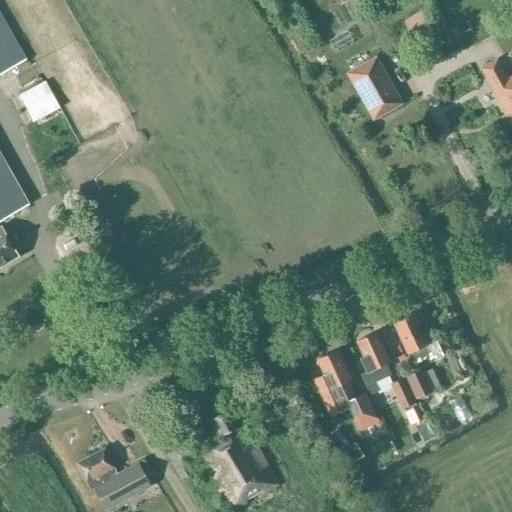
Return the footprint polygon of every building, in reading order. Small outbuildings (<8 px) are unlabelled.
[(433,31),(421,11),(402,23),(414,43),(433,31)] [(0,74),(26,60),(0,14),(0,74)] [(346,46),(363,33),(356,24),(338,37),(346,46)] [(403,104),(376,56),(346,73),(372,121),(403,104)] [(511,115),(511,76),(507,80),(499,64),(484,72),(506,114),(510,112),(511,115)] [(18,96),(32,122),(59,108),(45,82),(18,96)] [(0,266),(18,256),(1,227),(0,228),(0,221),(28,205),(0,155),(0,266)] [(430,341),(424,328),(420,330),(413,316),(395,324),(409,353),(412,352),(417,363),(429,357),(431,361),(443,355),(435,339),(430,341)] [(375,333),(357,341),(364,356),(360,358),(366,372),(361,375),(370,395),(379,391),(375,382),(391,375),(386,364),(388,362),(375,333)] [(350,381),(336,351),(318,359),(325,374),(315,379),(332,415),(348,408),(355,421),(374,412),(365,393),(354,398),(347,382),(350,381)] [(420,370),(408,376),(418,399),(430,393),(420,370)] [(413,404),(405,386),(395,391),(404,409),(413,404)] [(225,443),(199,456),(229,511),(246,502),(245,500),(261,491),(262,493),(277,485),(246,430),(243,432),(239,426),(240,426),(231,408),(209,420),(218,438),(221,436),(225,443)] [(197,463),(185,441),(165,453),(183,485),(195,478),(189,468),(197,463)] [(150,486),(138,463),(118,474),(104,449),(76,464),(91,490),(94,488),(105,510),(150,486)]
